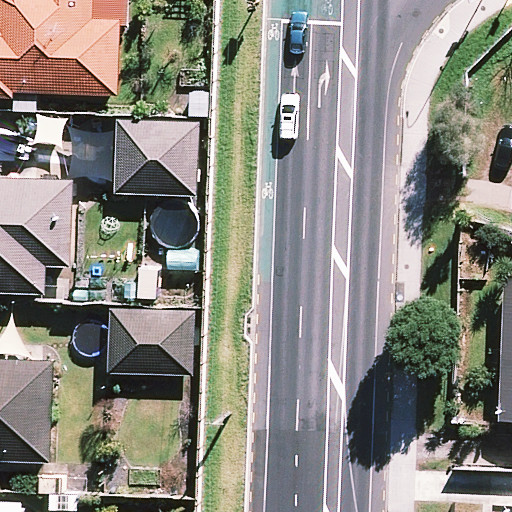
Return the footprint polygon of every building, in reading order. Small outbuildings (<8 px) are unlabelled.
[(23,99),(127,103),(130,26),(102,25),(103,0),(0,0),(0,104),(22,105),(23,99)] [(123,199),(206,202),(209,128),(126,125),(123,199)] [(0,299),(54,301),(55,273),(79,274),(82,187),(0,183),(0,299)] [(511,279),(505,279),(498,422),(511,422),(511,279)] [(116,379),(201,382),(204,316),(119,313),(116,379)] [(0,466),(58,469),(62,366),(0,363),(0,466)]
